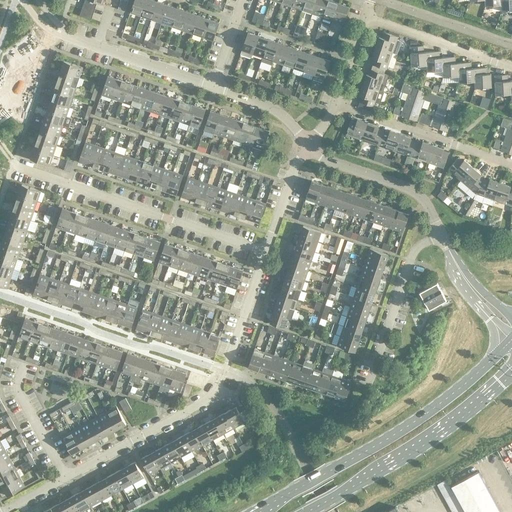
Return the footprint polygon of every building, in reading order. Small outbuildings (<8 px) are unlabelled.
[(134,0),(130,11),(141,15),(146,0),(134,0)] [(157,2),(152,0),(146,0),(141,15),(151,19),(157,2)] [(304,0),(293,0),(291,6),(301,10),(304,0)] [(316,0),(304,0),(301,10),(312,13),(316,0)] [(327,0),(316,0),(312,13),(322,17),(327,0)] [(338,3),(328,0),(327,0),(322,17),(332,20),(338,3)] [(511,0),(500,0),(501,5),(501,11),(511,10),(511,0)] [(167,5),(157,2),(151,19),(161,22),(167,5)] [(349,7),(338,3),(332,20),(343,24),(349,7)] [(95,8),(83,4),(81,10),(93,14),(95,8)] [(178,9),(167,5),(161,22),(172,26),(178,9)] [(188,12),(178,9),(172,26),(182,29),(188,12)] [(93,14),(81,10),(79,16),(91,19),(93,14)] [(198,16),(188,12),(182,29),(192,33),(198,16)] [(208,19),(198,16),(192,33),(202,36),(208,19)] [(219,23),(208,19),(202,36),(213,40),(219,23)] [(258,36),(247,32),(240,54),(251,58),(252,53),(258,36)] [(376,47),(392,53),(396,54),(400,42),(397,41),(398,37),(383,32),(381,37),(380,37),(376,47)] [(268,40),(258,36),(252,53),(262,57),(268,40)] [(279,43),(268,40),(262,57),(261,61),(271,65),(273,60),(279,43)] [(289,47),(279,43),(273,60),(283,64),(289,47)] [(412,66),(413,66),(414,69),(427,72),(427,65),(427,52),(424,52),(423,46),(411,47),(412,66)] [(299,50),(289,47),(283,64),(293,67),(299,50)] [(392,53),(376,47),(372,58),(374,59),(372,64),(387,69),(392,53)] [(309,54),(299,50),(293,67),(303,71),(309,54)] [(439,51),(427,52),(427,65),(427,72),(443,71),(443,57),(439,58),(439,51)] [(319,57),(309,54),(303,71),(314,74),(319,57)] [(330,61),(319,57),(314,74),(312,79),(323,83),(324,78),(330,61)] [(455,57),(443,57),(443,71),(443,77),(459,76),(458,63),(455,63),(455,57)] [(64,61),(60,71),(79,77),(83,67),(64,61)] [(471,62),(458,63),(459,76),(459,82),(475,81),(474,68),(471,68),(471,62)] [(487,67),(474,68),(475,81),(475,88),(491,87),(490,74),(487,74),(487,67)] [(366,74),(362,85),(379,90),(385,74),(370,69),(368,75),(366,74)] [(79,77),(60,71),(57,81),(76,87),(80,88),(83,79),(79,77)] [(507,74),(494,75),(495,95),(511,94),(511,81),(507,81),(507,74)] [(118,79),(107,76),(101,95),(111,98),(118,79)] [(127,82),(118,79),(111,98),(121,101),(127,82)] [(76,87),(57,81),(54,90),(73,97),(76,87)] [(137,86),(127,82),(121,101),(131,105),(137,86)] [(401,115),(409,118),(419,89),(403,84),(400,91),(403,92),(400,99),(406,101),(401,115)] [(384,92),(379,90),(362,85),(359,95),(361,96),(359,102),(373,107),(378,108),(384,92)] [(147,89),(137,86),(131,105),(140,108),(147,89)] [(157,92),(147,89),(140,108),(150,111),(157,92)] [(434,94),(419,89),(409,118),(416,121),(424,100),(431,102),(434,94)] [(73,97),(54,90),(50,100),(69,106),(73,97)] [(166,96),(157,92),(150,111),(160,115),(166,96)] [(449,100),(434,94),(431,102),(439,105),(431,126),(439,129),(449,100)] [(176,99),(166,96),(160,115),(169,118),(176,99)] [(186,102),(176,99),(169,118),(179,121),(186,102)] [(69,106),(50,100),(47,110),(66,116),(69,106)] [(465,105),(449,100),(439,129),(447,131),(455,110),(462,113),(465,105)] [(195,106),(186,102),(179,121),(189,125),(195,106)] [(205,109),(195,106),(189,125),(199,128),(205,109)] [(66,116),(47,110),(44,119),(63,126),(66,116)] [(220,114),(210,111),(203,130),(214,133),(220,114)] [(230,117),(220,114),(214,133),(223,136),(230,117)] [(239,121),(230,117),(223,136),(233,140),(239,121)] [(511,142),(511,121),(503,118),(500,126),(508,128),(501,150),(509,152),(511,142)] [(63,126),(44,119),(40,129),(59,136),(63,126)] [(345,134),(362,140),(368,123),(357,119),(356,121),(351,119),(345,134)] [(249,124),(239,121),(233,140),(243,143),(249,124)] [(378,127),(368,123),(362,140),(378,145),(383,130),(377,128),(378,127)] [(259,127),(249,124),(243,143),(252,146),(259,127)] [(269,131),(259,127),(252,146),(263,150),(269,131)] [(59,136),(40,129),(37,139),(56,145),(59,136)] [(389,132),(383,130),(378,145),(394,151),(400,134),(390,131),(389,132)] [(411,138),(400,134),(394,151),(407,155),(411,156),(416,142),(410,140),(411,138)] [(56,145),(37,139),(34,148),(53,155),(56,145)] [(95,145),(85,142),(78,161),(89,164),(95,145)] [(422,144),(416,142),(411,156),(427,162),(433,145),(422,142),(422,144)] [(105,149),(95,145),(89,164),(98,168),(105,149)] [(443,149),(433,145),(427,162),(443,168),(448,153),(443,151),(443,149)] [(53,155),(34,148),(30,159),(49,165),(53,155)] [(114,152),(105,149),(98,168),(108,171),(114,152)] [(124,155),(114,152),(108,171),(118,174),(124,155)] [(134,159),(124,155),(118,174),(128,178),(134,159)] [(448,169),(461,180),(472,166),(464,159),(463,161),(458,157),(448,169)] [(144,162),(134,159),(128,178),(137,181),(144,162)] [(153,165),(144,162),(137,181),(147,184),(153,165)] [(163,169),(153,165),(147,184),(156,187),(163,169)] [(481,173),(472,166),(461,180),(476,193),(484,178),(480,174),(481,173)] [(173,172),(163,169),(156,187),(166,191),(173,172)] [(183,175),(173,172),(166,191),(176,194),(183,175)] [(198,180),(187,177),(181,196),(191,199),(198,180)] [(489,180),(484,178),(476,193),(494,200),(500,182),(490,178),(489,180)] [(207,184),(198,180),(191,199),(201,203),(207,184)] [(321,184),(311,181),(305,199),(315,202),(321,184)] [(511,186),(500,182),(494,200),(511,205),(511,189),(510,188),(511,186)] [(40,191),(22,184),(18,194),(37,201),(40,191)] [(217,187),(207,184),(201,203),(210,206),(217,187)] [(331,187),(321,184),(315,202),(325,205),(331,187)] [(226,190),(217,187),(210,206),(220,209),(226,190)] [(341,191),(331,187),(325,205),(334,209),(341,191)] [(236,194),(226,190),(220,209),(230,213),(236,194)] [(350,194),(341,191),(334,209),(344,212),(350,194)] [(37,201),(18,194),(15,204),(34,210),(37,201)] [(246,197),(236,194),(230,213),(239,216),(246,197)] [(360,197),(350,194),(344,212),(354,215),(360,197)] [(255,200),(246,197),(239,216),(249,219),(255,200)] [(370,201),(360,197),(354,215),(363,219),(370,201)] [(266,204),(255,200),(249,219),(259,223),(266,204)] [(379,204),(370,201),(363,219),(373,222),(379,204)] [(34,210),(15,204),(11,214),(30,220),(34,210)] [(389,207),(379,204),(373,222),(383,225),(389,207)] [(399,211),(389,207),(383,225),(392,229),(399,211)] [(72,212),(62,208),(56,227),(66,231),(72,212)] [(408,214),(399,211),(392,229),(402,232),(408,214)] [(82,215),(72,212),(66,231),(76,234),(82,215)] [(30,220),(11,214),(8,223),(27,230),(30,220)] [(298,220),(308,223),(310,218),(300,214),(298,220)] [(92,218),(82,215),(76,234),(85,237),(92,218)] [(101,222),(92,218),(85,237),(95,240),(101,222)] [(111,225),(101,222),(95,240),(105,244),(111,225)] [(27,230),(8,223),(5,233),(24,239),(27,230)] [(121,228),(111,225),(105,244),(114,247),(121,228)] [(321,232),(303,225),(299,235),(317,242),(321,232)] [(131,231),(121,228),(114,247),(124,250),(131,231)] [(140,235),(131,231),(124,250),(134,254),(140,235)] [(24,239),(5,233),(2,243),(20,249),(24,239)] [(150,238),(140,235),(134,254),(143,257),(150,238)] [(317,242),(299,235),(296,245),(314,251),(317,242)] [(337,237),(333,247),(340,249),(343,239),(337,237)] [(160,242),(150,238),(143,257),(154,261),(160,242)] [(347,241),(344,251),(349,253),(353,243),(347,241)] [(20,249),(2,243),(0,247),(0,253),(17,259),(20,249)] [(175,247),(165,243),(158,262),(168,266),(175,247)] [(314,251),(296,245),(293,255),(311,261),(314,251)] [(185,250),(175,247),(168,266),(178,269),(185,250)] [(388,255),(370,248),(366,258),(384,264),(388,255)] [(194,253),(185,250),(178,269),(188,272),(194,253)] [(342,254),(340,260),(346,262),(348,256),(349,253),(344,251),(342,254)] [(17,259),(0,253),(0,263),(14,269),(17,259)] [(204,256),(194,253),(188,272),(197,275),(204,256)] [(311,261),(293,255),(289,264),(308,271),(311,261)] [(213,260),(204,256),(197,275),(207,279),(213,260)] [(384,264),(366,258),(363,268),(381,274),(384,264)] [(223,263),(213,260),(207,279),(217,282),(223,263)] [(14,269),(0,263),(0,274),(10,278),(14,269)] [(233,266),(223,263),(217,282),(226,285),(233,266)] [(308,271),(289,264),(286,274),(304,280),(308,271)] [(243,270),(233,266),(226,285),(237,289),(243,270)] [(381,274),(363,268),(360,278),(378,284),(381,274)] [(10,278),(0,274),(0,286),(7,289),(10,278)] [(50,278),(40,274),(33,293),(43,297),(50,278)] [(304,280),(286,274),(283,284),(301,290),(304,280)] [(59,281),(50,278),(43,297),(53,300),(59,281)] [(378,284),(360,278),(357,287),(375,293),(378,284)] [(69,284),(59,281),(53,300),(63,303),(69,284)] [(437,283),(419,292),(429,310),(446,300),(437,283)] [(79,288),(69,284),(63,303),(72,307),(79,288)] [(301,290),(283,284),(280,293),(298,299),(301,290)] [(375,293),(357,287),(353,297),(371,303),(375,293)] [(89,291),(79,288),(72,307),(82,310),(89,291)] [(98,294),(89,291),(82,310),(92,313),(98,294)] [(298,299),(280,293),(276,303),(294,309),(298,299)] [(108,298),(98,294),(92,313),(102,317),(108,298)] [(371,303),(353,297),(350,307),(368,313),(371,303)] [(118,301),(108,298),(102,317),(111,320),(118,301)] [(127,304),(118,301),(111,320),(121,323),(127,304)] [(294,309),(276,303),(273,313),(291,319),(294,309)] [(137,308),(127,304),(121,323),(131,327),(137,308)] [(368,313),(350,307),(347,316),(365,322),(368,313)] [(152,313),(142,309),(136,328),(146,332),(152,313)] [(162,316),(152,313),(146,332),(155,335),(162,316)] [(291,319),(273,313),(270,323),(288,329),(291,319)] [(172,319),(162,316),(155,335),(165,338),(172,319)] [(365,322),(347,316),(343,326),(361,332),(365,322)] [(35,321),(25,318),(18,337),(28,340),(35,321)] [(181,323),(172,319),(165,338),(175,342),(181,323)] [(45,325),(35,321),(28,340),(38,344),(45,325)] [(191,326),(181,323),(175,342),(184,345),(191,326)] [(54,328),(45,325),(38,344),(48,347),(54,328)] [(201,329),(191,326),(184,345),(194,348),(201,329)] [(361,332),(343,326),(340,336),(358,342),(361,332)] [(64,331),(54,328),(48,347),(58,350),(64,331)] [(210,332),(201,329),(194,348),(204,351),(210,332)] [(74,335),(64,331),(58,350),(67,354),(74,335)] [(220,336),(210,332),(204,351),(214,355),(220,336)] [(83,338),(74,335),(67,354),(77,357),(83,338)] [(358,342),(340,336),(337,345),(355,352),(358,342)] [(93,341),(83,338),(77,357),(87,360),(93,341)] [(103,344),(93,341),(87,360),(96,363),(103,344)] [(112,348),(103,344),(96,363),(106,367),(112,348)] [(123,351),(112,348),(106,367),(116,370),(123,351)] [(264,352),(254,349),(248,367),(258,370),(264,352)] [(274,355),(264,352),(258,370),(267,373),(274,355)] [(137,356),(127,353),(121,372),(131,375),(137,356)] [(283,359),(274,355),(267,373),(277,377),(283,359)] [(147,360),(137,356),(131,375),(141,379),(147,360)] [(293,362),(283,359),(277,377),(287,380),(293,362)] [(157,363),(147,360),(141,379),(150,382),(157,363)] [(304,360),(303,365),(296,383),(306,387),(312,368),(314,364),(304,360)] [(303,365),(293,362),(287,380),(296,383),(303,365)] [(166,366),(157,363),(150,382),(160,385),(166,366)] [(176,370),(166,366),(160,385),(169,388),(176,370)] [(324,367),(322,372),(316,390),(325,393),(332,375),(333,370),(324,367)] [(322,372),(312,368),(306,387),(316,390),(322,372)] [(186,373),(176,370),(169,388),(180,392),(186,373)] [(341,378),(332,375),(325,393),(335,396),(341,378)] [(351,382),(341,378),(335,396),(345,400),(351,382)] [(193,386),(186,384),(182,395),(189,398),(193,386)] [(131,409),(125,398),(119,401),(125,412),(131,409)] [(126,424),(116,406),(107,412),(116,429),(126,424)] [(236,406),(225,412),(234,428),(244,422),(236,406)] [(116,429),(107,412),(98,416),(108,434),(116,429)] [(234,428),(225,412),(214,418),(223,434),(234,428)] [(108,434),(98,416),(89,421),(99,439),(108,434)] [(223,434),(214,418),(204,424),(213,439),(223,434)] [(99,439),(89,421),(80,426),(90,444),(99,439)] [(213,439),(204,424),(193,429),(202,445),(213,439)] [(90,444),(80,426),(71,431),(81,449),(90,444)] [(202,445),(193,429),(183,435),(192,451),(202,445)] [(81,449),(71,431),(62,436),(71,454),(81,449)] [(192,451),(183,435),(172,441),(181,457),(192,451)] [(181,457),(172,441),(162,447),(170,462),(181,457)] [(170,462),(162,447),(151,452),(160,468),(170,462)] [(0,464),(10,459),(5,450),(0,452),(0,464)] [(160,468),(151,452),(141,458),(149,474),(160,468)] [(0,475),(15,468),(10,459),(0,464),(0,475)] [(28,460),(20,465),(23,470),(31,465),(29,460),(28,460)] [(144,477),(135,461),(124,467),(133,483),(144,477)] [(133,483),(124,467),(114,473),(122,489),(133,483)] [(20,477),(15,468),(0,475),(0,482),(2,486),(20,477)] [(500,511),(479,471),(451,486),(464,511),(500,511)] [(122,489),(114,473),(103,479),(112,494),(122,489)] [(25,486),(20,477),(2,486),(7,496),(25,486)] [(112,494),(103,479),(93,485),(101,500),(112,494)] [(464,511),(446,479),(437,484),(452,511),(464,511)] [(101,500),(93,485),(82,490),(91,506),(101,500)] [(90,511),(93,510),(91,506),(82,490),(72,496),(80,511),(90,511)] [(79,511),(80,511),(72,496),(61,502),(66,511),(79,511)] [(66,511),(61,502),(51,508),(52,511),(66,511)]
